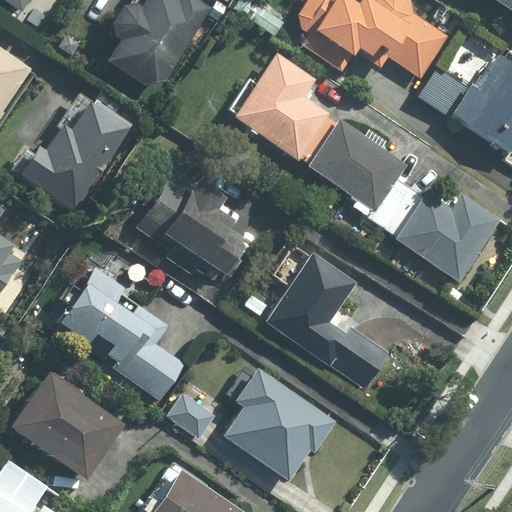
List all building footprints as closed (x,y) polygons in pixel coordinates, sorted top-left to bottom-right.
[(109,0),(99,16),(101,30),(106,33),(107,33),(94,54),(94,55),(133,79),(149,76),(154,76),(155,75),(174,46),(202,3),(198,0),(109,0)] [(249,0),(241,0),(235,10),(269,33),(278,20),(249,0)] [(295,0),(289,10),(292,25),(300,30),(292,40),(334,69),(348,47),(374,64),(381,54),(414,75),(442,33),(407,9),(405,0),(295,0)] [(511,0),(493,0),(511,12),(511,0)] [(446,11),(436,3),(428,13),(440,21),(446,11)] [(291,157),(293,154),(322,110),(322,109),(317,106),(296,92),(297,92),(303,82),(308,75),(268,47),(248,77),(226,108),(224,112),(225,112),(290,157),(291,157)] [(0,99),(22,65),(0,50),(0,99)] [(511,64),(490,50),(468,84),(463,80),(460,84),(429,63),(409,93),(442,115),(443,114),(445,111),(506,151),(511,141),(511,64)] [(81,96),(76,94),(75,95),(72,99),(58,122),(49,117),(33,143),(32,143),(25,138),(22,143),(6,167),(6,168),(62,205),(63,205),(75,185),(120,118),(83,94),(81,96)] [(369,208),(400,162),(401,161),(330,114),(299,162),(369,208)] [(186,173),(183,178),(160,162),(138,196),(143,200),(128,224),(164,248),(159,255),(185,272),(190,264),(209,277),(215,268),(225,275),(237,257),(236,257),(228,251),(239,235),(219,221),(224,215),(206,203),(214,191),(186,173)] [(440,202),(433,197),(418,186),(413,193),(387,233),(386,235),(453,279),(462,266),(494,217),(494,216),(460,193),(454,189),(446,199),(443,196),(442,198),(440,202)] [(0,270),(19,241),(20,241),(0,227),(0,270)] [(341,328),(339,330),(322,318),(348,279),(347,279),(301,248),(255,317),(322,362),(358,386),(370,369),(383,349),(344,323),(341,328)] [(177,360),(149,342),(150,341),(162,322),(114,290),(118,284),(117,284),(82,260),(43,320),(43,321),(94,355),(97,351),(107,358),(109,360),(108,362),(106,365),(155,397),(179,361),(177,360)] [(401,293),(364,268),(356,279),(352,284),(389,310),(401,293)] [(239,302),(255,313),(261,303),(246,292),(239,302)] [(74,475),(112,419),(34,364),(33,363),(0,413),(0,424),(18,437),(74,475)] [(307,450),(328,418),(246,363),(224,397),(231,401),(232,402),(233,403),(214,431),(213,432),(282,478),(284,474),(302,447),(303,447),(307,449),(307,450)] [(194,437),(210,413),(176,390),(160,414),(170,421),(192,436),(194,437)] [(241,511),(200,483),(172,464),(139,511),(241,511)] [(22,510),(21,510),(0,495),(0,511),(43,511),(27,502),(22,510)]
